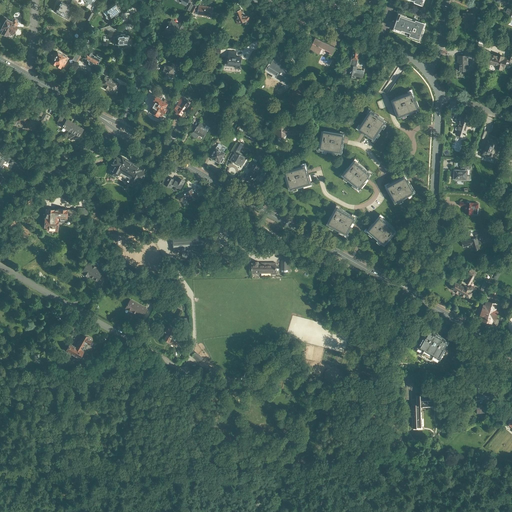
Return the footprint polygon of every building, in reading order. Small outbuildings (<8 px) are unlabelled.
[(72,0),(69,5),(78,10),(77,3),(72,0)] [(64,14),(69,17),(72,12),(69,10),(71,8),(61,2),(59,1),(58,2),(57,4),(57,5),(59,6),(57,10),(56,12),(63,15),(64,14)] [(106,10),(103,12),(106,16),(108,19),(109,19),(111,18),(114,16),(114,17),(118,15),(117,14),(120,11),(117,8),(118,8),(118,7),(119,7),(119,6),(117,3),(116,3),(115,4),(109,8),(108,6),(106,8),(107,10),(106,10)] [(199,8),(197,8),(194,13),(198,15),(212,17),(213,8),(199,6),(199,8)] [(238,25),(244,22),(248,22),(249,17),(247,17),(247,16),(245,16),(245,17),(243,16),(241,11),(236,13),(238,19),(236,20),(238,25)] [(472,12),(472,13),(463,13),(463,19),(470,19),(469,29),(475,29),(475,13),(474,13),(474,12),(472,12)] [(398,19),(396,24),(397,24),(396,29),(402,31),(401,33),(407,35),(407,36),(413,38),(419,40),(421,34),(422,35),(423,31),(422,31),(425,23),(419,21),(418,23),(407,19),(407,18),(400,16),(399,20),(398,19)] [(7,35),(7,34),(8,32),(9,30),(7,29),(12,22),(7,19),(7,18),(4,17),(2,21),(3,22),(2,23),(4,24),(1,29),(3,31),(2,33),(2,35),(5,36),(7,35)] [(13,33),(13,34),(17,27),(16,26),(18,23),(16,22),(17,20),(14,18),(12,22),(7,29),(9,30),(8,32),(7,34),(7,35),(10,36),(11,37),(11,36),(13,33)] [(182,21),(181,23),(181,22),(178,25),(172,21),(163,33),(167,36),(171,31),(178,36),(182,31),(186,26),(185,25),(186,24),(182,21)] [(121,36),(118,36),(118,37),(115,37),(115,40),(115,45),(118,45),(118,48),(125,48),(125,45),(131,45),(132,44),(132,41),(131,40),(129,40),(129,36),(125,36),(125,34),(121,34),(121,36)] [(479,43),(478,44),(487,48),(489,40),(480,37),(480,39),(479,43)] [(336,48),(316,38),(310,50),(319,54),(322,48),(330,52),(329,53),(332,55),(336,48)] [(349,77),(354,78),(355,78),(363,80),(365,67),(368,51),(354,48),(351,66),(350,67),(344,66),(342,75),(349,76),(349,77)] [(465,50),(465,56),(458,56),(457,61),(460,61),(460,71),(468,71),(468,57),(475,57),(475,56),(476,56),(476,50),(465,50)] [(226,57),(225,66),(235,68),(240,69),(240,66),(241,58),(235,57),(236,52),(235,51),(234,52),(229,51),(228,57),(226,57)] [(68,58),(57,52),(56,54),(54,53),(51,58),(53,59),(51,62),(52,62),(53,62),(53,63),(54,64),(55,64),(56,64),(56,65),(56,64),(57,65),(57,66),(59,66),(60,66),(60,67),(61,67),(63,64),(65,65),(68,58)] [(89,55),(86,53),(85,55),(84,56),(83,58),(89,62),(88,63),(89,64),(91,65),(92,65),(93,64),(97,66),(98,64),(99,63),(98,63),(101,58),(102,56),(102,55),(100,53),(98,54),(97,56),(96,57),(92,54),(93,53),(91,52),(89,55)] [(72,58),(77,62),(81,56),(75,53),(72,58)] [(491,58),(490,62),(490,63),(491,64),(492,64),(494,65),(495,65),(497,66),(497,67),(498,68),(499,68),(500,69),(501,68),(504,69),(506,61),(511,63),(511,54),(509,53),(508,57),(504,56),(496,54),(496,55),(493,54),(492,58),(491,58)] [(268,62),(271,64),(267,70),(276,75),(276,76),(284,81),(283,82),(288,84),(291,79),(289,78),(291,75),(286,72),(288,68),(283,65),(284,63),(275,57),(273,60),(271,58),(268,62)] [(178,59),(177,64),(172,63),(172,67),(171,67),(170,68),(169,66),(163,65),(162,72),(167,73),(166,76),(169,77),(169,79),(172,80),(174,71),(178,72),(178,70),(182,71),(185,60),(178,59)] [(117,84),(105,77),(101,85),(108,89),(108,90),(112,92),(113,89),(114,90),(116,89),(117,87),(116,86),(116,85),(117,84)] [(325,82),(324,87),(336,90),(337,87),(337,85),(335,85),(334,87),(331,86),(331,84),(325,82)] [(0,100),(3,101),(5,93),(7,94),(9,87),(7,86),(7,85),(2,84),(0,91),(0,90),(0,100)] [(314,145),(303,158),(315,167),(306,170),(305,165),(285,170),(287,176),(289,175),(290,179),(286,180),(289,190),(293,189),(297,188),(304,186),(308,185),(312,184),(309,174),(319,171),(343,191),(342,192),(339,208),(338,207),(335,212),(337,213),(335,217),(332,215),(326,224),(330,226),(347,235),(352,226),(349,224),(351,221),(352,222),(355,217),(354,216),(358,208),(360,205),(366,210),(371,214),(378,220),(377,220),(379,222),(376,224),(374,222),(367,230),(378,240),(381,243),(384,246),(392,237),(388,235),(391,232),(393,234),(396,229),(391,225),(398,216),(399,215),(398,214),(387,205),(394,201),(395,204),(399,202),(402,200),(408,196),(412,194),(416,192),(411,183),(407,185),(406,182),(407,181),(404,175),(387,185),(373,193),(369,190),(384,172),(385,171),(386,168),(386,166),(387,164),(386,162),(386,159),(385,157),(384,155),(382,153),(380,152),(404,116),(406,115),(412,113),(416,111),(420,110),(416,100),(412,101),(411,98),(413,97),(411,91),(393,99),(389,100),(390,104),(388,107),(387,106),(387,104),(386,102),(386,100),(387,97),(388,95),(382,91),(380,94),(379,96),(379,99),(379,102),(379,106),(380,108),(382,110),(385,114),(382,118),(378,115),(376,118),(373,116),(374,114),(369,111),(358,128),(358,129),(357,129),(348,144),(360,152),(354,160),(355,161),(352,165),(354,166),(352,169),(348,167),(345,170),(330,158),(331,152),(334,152),(338,153),(342,154),(344,143),(340,143),(341,139),(343,139),(344,134),(324,130),(323,136),(325,136),(325,140),(321,139),(319,149),(314,145)] [(175,101),(174,107),(175,108),(175,109),(178,111),(177,112),(182,115),(187,107),(190,103),(186,99),(186,100),(183,98),(183,97),(181,95),(177,100),(176,101),(175,101)] [(159,115),(162,117),(164,113),(165,113),(168,108),(166,107),(168,104),(167,104),(169,102),(165,100),(164,102),(161,100),(162,99),(157,97),(154,101),(155,102),(152,106),(153,106),(151,110),(153,112),(154,113),(154,114),(157,116),(158,115),(159,116),(159,115)] [(199,104),(194,114),(196,115),(197,116),(200,109),(202,106),(204,102),(202,100),(199,104)] [(42,105),(37,114),(41,116),(45,106),(42,105)] [(461,117),(456,134),(464,137),(465,135),(466,134),(465,134),(469,120),(468,120),(470,116),(468,115),(469,113),(469,110),(465,109),(464,112),(463,115),(464,115),(463,118),(461,117)] [(50,116),(47,115),(45,113),(41,119),(47,122),(48,120),(50,116)] [(25,128),(35,132),(38,124),(35,123),(35,122),(30,120),(30,122),(26,120),(27,119),(26,119),(27,118),(19,115),(16,124),(26,127),(25,128)] [(66,120),(60,117),(58,121),(63,125),(64,125),(63,127),(70,131),(74,124),(72,123),(66,120)] [(238,122),(239,120),(233,117),(230,122),(227,120),(226,124),(230,126),(232,123),(233,122),(237,124),(238,122)] [(240,124),(237,129),(243,133),(242,134),(245,135),(245,134),(248,136),(251,130),(242,122),(239,120),(238,122),(239,123),(238,124),(240,124)] [(207,125),(201,121),(198,127),(197,126),(194,131),(191,134),(195,139),(200,135),(204,138),(207,133),(204,131),(207,125)] [(277,127),(274,127),(275,134),(275,135),(301,134),(301,133),(301,126),(301,125),(286,126),(286,122),(277,122),(277,127)] [(76,125),(74,124),(70,131),(73,133),(72,134),(69,135),(69,138),(72,139),(74,138),(74,135),(74,133),(79,136),(83,130),(76,125)] [(251,132),(249,135),(258,141),(260,137),(251,132)] [(54,141),(51,143),(53,145),(56,148),(58,146),(56,143),(63,140),(61,137),(54,141)] [(484,149),(483,152),(483,153),(483,155),(488,157),(489,158),(491,159),(493,158),(494,157),(495,157),(496,153),(497,153),(497,152),(498,152),(499,149),(499,147),(497,146),(498,141),(491,139),(492,139),(491,140),(488,139),(485,148),(484,149)] [(238,141),(233,151),(235,152),(231,159),(242,166),(247,158),(244,156),(244,155),(239,152),(241,148),(243,144),(238,141)] [(222,146),(219,144),(211,157),(212,158),(213,159),(214,159),(216,160),(216,161),(218,162),(219,162),(220,162),(220,161),(223,162),(225,158),(222,157),(225,153),(220,150),(222,146)] [(10,152),(5,149),(2,153),(0,157),(0,169),(5,161),(18,169),(21,164),(8,156),(10,152)] [(122,160),(120,159),(117,157),(114,161),(111,167),(114,169),(112,174),(118,177),(119,175),(120,176),(121,176),(128,180),(129,181),(128,183),(135,187),(137,182),(141,184),(144,178),(146,174),(141,171),(142,169),(135,165),(135,166),(133,165),(131,164),(129,163),(130,162),(123,158),(122,160)] [(247,177),(253,181),(257,174),(258,175),(260,172),(259,171),(262,166),(256,163),(257,161),(254,158),(249,166),(253,168),(252,171),(251,170),(247,177)] [(470,176),(467,176),(467,171),(466,171),(466,168),(469,169),(469,165),(462,164),(461,168),(462,168),(462,170),(455,170),(454,179),(458,179),(458,180),(463,181),(463,179),(466,179),(470,179),(470,176)] [(177,181),(174,179),(173,182),(165,178),(161,184),(169,189),(172,184),(181,189),(185,181),(182,180),(182,179),(180,178),(179,178),(177,181)] [(193,189),(178,197),(181,201),(187,198),(189,202),(199,196),(198,195),(198,194),(198,193),(197,193),(196,192),(195,190),(193,191),(193,189)] [(467,201),(466,202),(465,202),(460,202),(460,205),(466,206),(465,213),(478,215),(479,203),(470,202),(470,201),(468,201),(467,201)] [(168,209),(172,216),(176,214),(171,207),(168,209)] [(46,209),(45,227),(47,227),(47,230),(57,231),(58,228),(58,225),(59,225),(59,222),(58,222),(66,222),(67,220),(69,220),(73,220),(74,210),(59,209),(59,210),(55,210),(55,209),(51,209),(50,208),(49,208),(48,209),(46,209)] [(476,238),(462,242),(463,247),(472,244),(475,251),(480,249),(479,245),(483,244),(482,241),(491,238),(490,233),(484,235),(482,231),(475,233),(476,238)] [(205,237),(205,233),(173,236),(175,252),(183,251),(184,257),(205,255),(205,250),(206,250),(205,246),(210,246),(209,236),(205,237)] [(282,260),(282,270),(282,272),(288,272),(288,270),(288,260),(290,260),(290,249),(283,249),(283,260),(282,260)] [(251,273),(270,273),(270,274),(276,274),(275,263),(263,263),(258,263),(258,262),(257,261),(255,261),(255,262),(251,262),(251,273)] [(82,273),(97,281),(99,279),(101,281),(99,284),(103,286),(107,279),(101,275),(103,272),(88,263),(82,273)] [(461,293),(463,289),(465,289),(466,288),(467,288),(467,287),(469,287),(470,285),(474,277),(478,271),(472,268),(469,273),(472,275),(467,283),(462,281),(460,284),(453,280),(453,281),(454,281),(452,285),(450,285),(450,287),(451,288),(451,289),(453,289),(456,290),(455,291),(457,293),(458,292),(459,291),(461,293)] [(463,289),(461,293),(462,293),(462,295),(464,296),(465,296),(467,297),(468,299),(469,299),(471,298),(472,298),(471,297),(476,289),(470,285),(469,287),(467,287),(467,288),(466,288),(465,289),(463,289)] [(155,306),(161,296),(158,295),(152,305),(155,306)] [(142,318),(147,310),(131,300),(126,309),(133,313),(134,312),(135,313),(135,314),(142,318)] [(486,307),(485,307),(482,315),(484,315),(483,318),(485,318),(485,320),(490,321),(490,320),(492,321),(493,318),(494,318),(497,310),(495,310),(497,305),(495,304),(495,303),(490,301),(490,303),(488,302),(486,307)] [(170,325),(165,330),(168,334),(169,333),(165,339),(169,342),(177,347),(181,337),(174,333),(176,331),(170,325)] [(437,363),(439,360),(440,360),(447,347),(446,347),(449,342),(445,340),(446,339),(438,335),(433,332),(432,333),(429,330),(426,335),(425,335),(418,347),(419,348),(417,351),(422,354),(422,355),(432,360),(437,363)] [(85,343),(89,345),(91,341),(88,339),(88,338),(83,335),(78,343),(77,343),(75,347),(70,343),(66,351),(79,359),(83,351),(82,351),(85,347),(83,346),(85,343)] [(228,356),(228,355),(228,344),(228,343),(218,343),(219,356),(228,356)] [(238,344),(228,344),(228,355),(238,354),(238,344)] [(193,356),(199,362),(202,359),(195,353),(193,356)] [(476,396),(476,399),(490,399),(490,398),(493,398),(493,394),(489,394),(489,392),(486,392),(486,391),(485,391),(485,392),(476,392),(476,395),(476,396)] [(434,396),(434,395),(417,396),(417,395),(417,405),(413,405),(412,404),(413,428),(413,427),(417,427),(420,426),(423,426),(422,410),(422,406),(423,406),(433,405),(433,403),(433,399),(433,396),(434,396)]
